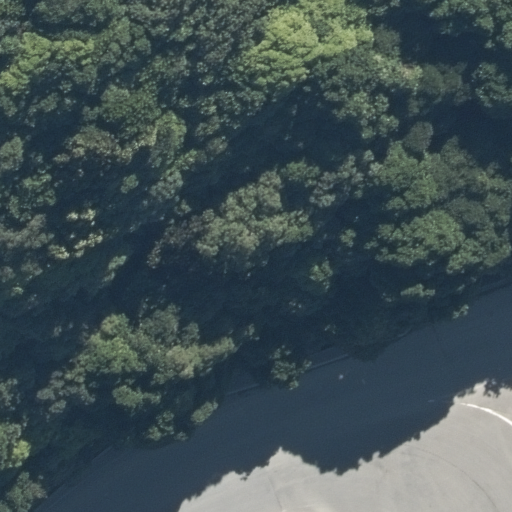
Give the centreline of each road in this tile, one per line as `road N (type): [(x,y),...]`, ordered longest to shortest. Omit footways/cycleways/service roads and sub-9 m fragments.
road 1 (unclassified): [(346,410),(220,462),(143,511)]
road 2 (trunk): [(511,484),(489,454),(403,414),(346,410)]
road 3 (trunk): [(346,410),(511,364)]
